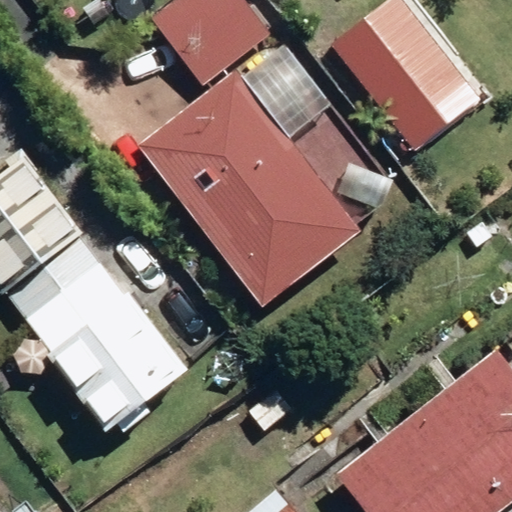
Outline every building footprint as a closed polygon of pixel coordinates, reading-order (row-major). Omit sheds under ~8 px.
[(264,44),(231,0),(181,0),(150,24),(200,91),(264,44)] [(225,84),(131,154),(255,318),(349,248),(225,84)] [(182,387),(19,164),(0,177),(0,301),(4,299),(47,358),(39,364),(99,447),(182,387)] [(350,511),(507,511),(511,509),(511,388),(491,361),(328,483),(350,511)] [(288,511),(270,490),(242,511),(288,511)]
